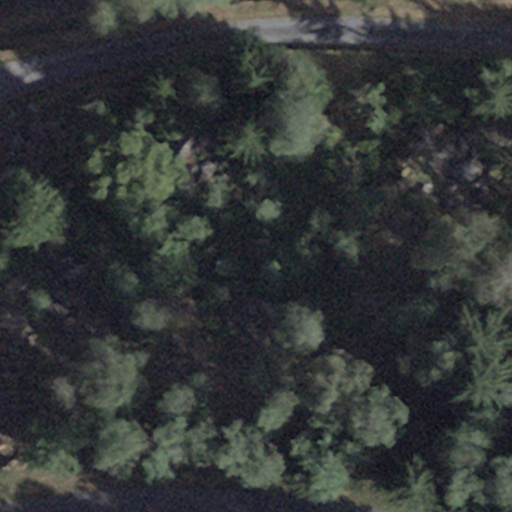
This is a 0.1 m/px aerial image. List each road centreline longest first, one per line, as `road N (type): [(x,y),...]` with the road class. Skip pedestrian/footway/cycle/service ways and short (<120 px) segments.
road 1 (track): [(511,38),(234,34),(98,57),(0,89)]
road 2 (track): [(160,511),(297,511)]
